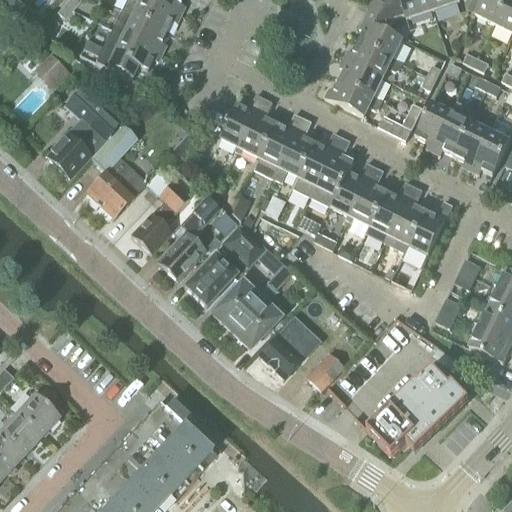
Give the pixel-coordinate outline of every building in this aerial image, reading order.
[(72,0),(65,7),(73,14),(81,6),(74,0),(72,0)] [(141,0),(126,0),(120,13),(166,36),(172,23),(177,26),(180,18),(141,0)] [(141,0),(180,18),(183,11),(179,9),(183,0),(141,0)] [(407,23),(433,14),(428,0),(375,0),(369,13),(394,26),(394,25),(406,21),(407,23)] [(428,0),(433,14),(460,5),(459,3),(466,0),(428,0)] [(475,18),(495,28),(508,0),(472,0),(482,5),(475,18)] [(511,36),(511,0),(508,0),(495,28),(511,36)] [(12,10),(18,16),(25,9),(19,3),(12,10)] [(65,23),(73,14),(65,7),(57,16),(65,23)] [(23,20),(33,29),(39,22),(29,13),(23,20)] [(166,36),(120,13),(111,33),(161,57),(165,50),(160,48),(166,36)] [(393,63),(402,43),(389,36),(394,26),(369,13),(360,32),(365,34),(359,46),(393,63)] [(111,33),(99,57),(95,66),(132,83),(138,70),(147,75),(153,62),(158,64),(161,57),(111,33)] [(353,58),(348,56),(344,63),(383,82),(388,72),(395,75),(399,74),(401,68),(393,63),(359,46),(353,58)] [(473,72),(478,62),(467,57),(463,67),(473,72)] [(50,58),(34,74),(52,93),(68,77),(50,58)] [(478,62),(473,72),(485,77),(489,68),(478,62)] [(374,102),(383,82),(344,63),(341,70),(346,73),(339,85),(374,102)] [(458,82),(462,73),(451,67),(447,76),(458,82)] [(427,80),(437,85),(442,74),(433,69),(427,80)] [(511,91),(511,90),(511,79),(506,77),(502,86),(511,91)] [(422,91),(431,96),(437,85),(427,80),(422,91)] [(486,95),(490,86),(480,81),(475,91),(486,95)] [(325,102),(351,115),(364,121),(369,111),(374,114),(378,113),(382,106),(374,102),(339,85),(333,97),(329,95),(325,102)] [(490,86),(486,95),(497,101),(501,92),(490,86)] [(73,101),(65,109),(82,124),(82,125),(103,145),(117,131),(79,95),(73,101)] [(223,138),(220,142),(237,150),(234,155),(235,155),(238,157),(265,103),(256,99),(249,114),(237,108),(223,138)] [(265,103),(238,157),(241,159),(242,159),(244,154),(259,162),(277,127),(266,122),(273,107),(265,103)] [(415,141),(427,147),(425,152),(432,155),(451,116),(432,106),(415,141)] [(408,119),(418,123),(423,112),(413,108),(408,119)] [(451,116),(432,155),(439,159),(442,154),(454,160),(471,126),(451,116)] [(259,162),(254,173),(274,183),(279,172),(279,171),(303,122),(295,118),(288,133),(277,127),(259,162)] [(412,134),(418,123),(408,119),(402,130),(412,134)] [(279,172),(274,183),(283,187),(289,177),(298,181),(315,147),(304,141),(312,126),(303,122),(279,171),(279,172)] [(68,140),(47,161),(69,182),(89,160),(90,161),(105,147),(103,145),(82,125),(68,140)] [(471,126),(454,160),(466,166),(464,171),(471,174),(490,135),(471,126)] [(106,176),(86,198),(113,223),(146,188),(158,199),(171,184),(172,185),(175,182),(163,171),(147,187),(120,162),(136,144),(122,131),(105,147),(90,161),(90,162),(91,163),(106,176)] [(191,134),(172,153),(185,166),(204,147),(191,134)] [(490,135),(471,174),(478,178),(481,173),(493,179),(510,145),(490,135)] [(298,181),(293,192),(312,201),(317,190),(317,191),(342,141),(334,137),(326,152),(315,147),(298,181)] [(317,190),(312,201),(331,211),(335,202),(336,200),(337,200),(349,176),(350,176),(355,166),(343,160),(350,146),(350,145),(342,141),(317,191),(317,190)] [(335,202),(331,211),(335,213),(347,219),(345,223),(349,225),(376,171),(367,167),(360,182),(350,176),(349,176),(337,200),(336,200),(335,202)] [(376,171),(349,225),(352,226),(354,222),(370,230),(388,196),(377,190),(384,175),(376,171)] [(509,185),(511,179),(511,175),(505,173),(501,181),(509,185)] [(189,201),(172,185),(171,184),(158,199),(164,205),(151,218),(130,240),(151,259),(172,237),(164,229),(189,201)] [(370,230),(366,239),(385,249),(387,244),(414,190),(406,186),(398,201),(388,196),(370,230)] [(387,244),(385,249),(395,253),(399,245),(409,249),(426,215),(415,210),(423,195),(414,190),(387,244)] [(232,216),(240,223),(249,204),(240,199),(232,216)] [(178,285),(199,263),(198,262),(205,255),(191,241),(194,238),(210,220),(217,213),(206,202),(199,209),(182,228),(172,239),(178,244),(158,266),(178,285)] [(426,215),(409,249),(424,257),(422,261),(427,263),(429,259),(453,210),(445,206),(437,221),(426,215)] [(238,228),(220,247),(246,272),(264,253),(238,228)] [(352,253),(346,250),(340,252),(338,258),(351,264),(354,259),(352,253)] [(205,311),(232,282),(236,278),(215,259),(185,292),(205,311)] [(460,276),(475,283),(481,271),(466,263),(460,276)] [(377,266),(372,275),(380,279),(385,270),(377,266)] [(267,287),(268,287),(276,295),(292,278),(284,269),(267,287)] [(511,276),(508,274),(498,294),(511,300),(511,276)] [(469,295),(475,283),(460,276),(454,288),(469,295)] [(277,295),(276,295),(268,287),(255,301),(255,300),(255,301),(259,305),(231,335),(249,351),(277,322),(264,309),(277,295)] [(255,301),(255,300),(242,288),(214,318),(231,335),(259,305),(255,301)] [(511,300),(498,294),(488,313),(511,324),(511,300)] [(441,313),(457,321),(462,309),(447,302),(441,313)] [(451,334),(457,321),(441,313),(435,326),(451,334)] [(511,324),(488,313),(479,333),(511,348),(511,324)] [(287,330),(258,361),(283,384),(312,353),(319,346),(294,322),(287,330)] [(511,359),(511,348),(479,333),(469,352),(503,369),(509,358),(511,359)] [(343,372),(359,355),(345,342),(328,359),(328,358),(306,382),(320,395),(343,372)] [(0,396),(14,382),(4,373),(0,377),(0,396)] [(382,422),(367,436),(387,457),(392,462),(393,461),(406,449),(407,448),(415,457),(469,405),(455,391),(453,389),(450,392),(450,391),(433,373),(417,388),(382,422)] [(17,419),(41,441),(59,423),(34,400),(17,419)] [(191,422),(172,404),(165,412),(159,406),(61,511),(168,511),(217,460),(213,456),(219,449),(217,448),(211,454),(184,429),(191,422)] [(0,436),(0,437),(24,460),(41,441),(17,419),(0,436)] [(0,472),(6,479),(24,460),(0,437),(0,472)]
